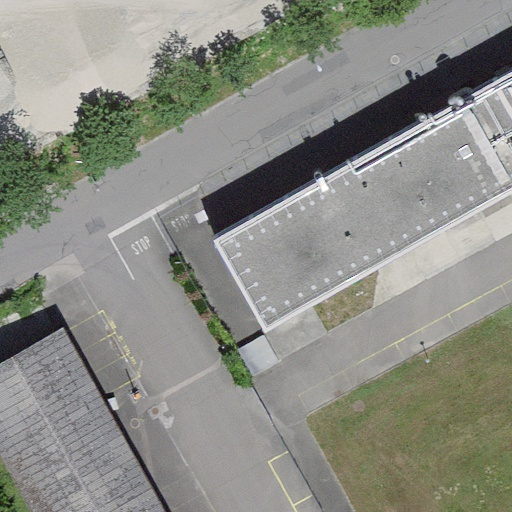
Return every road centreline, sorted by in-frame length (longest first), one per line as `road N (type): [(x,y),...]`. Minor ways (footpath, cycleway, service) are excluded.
road 1 (unclassified): [(0,262),(470,0)]
road 2 (unknown): [(511,233),(436,270),(208,410)]
